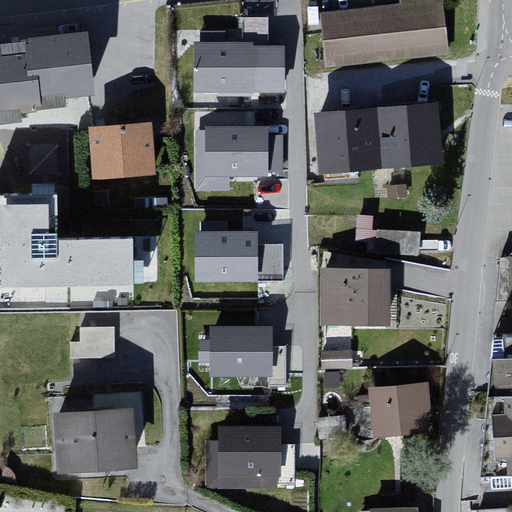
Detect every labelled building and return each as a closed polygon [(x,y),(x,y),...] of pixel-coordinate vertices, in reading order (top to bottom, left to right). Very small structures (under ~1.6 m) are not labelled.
[(318,15),(323,66),(439,55),(435,4),(318,15)] [(244,36),(269,35),(269,14),(243,14),(244,36)] [(0,52),(0,107),(94,98),(89,44),(0,52)] [(197,45),(197,94),(258,94),(258,45),(197,45)] [(426,110),(374,113),(377,166),(429,163),(426,110)] [(321,169),(377,166),(374,113),(319,116),(321,169)] [(205,128),(205,177),(266,178),(266,128),(205,128)] [(154,133),(99,135),(101,178),(155,176),(154,133)] [(0,198),(0,296),(151,291),(148,229),(70,232),(69,196),(0,198)] [(357,245),(416,251),(418,231),(359,225),(357,245)] [(198,233),(198,282),(259,283),(259,233),(198,233)] [(511,254),(500,255),(501,296),(511,295),(511,254)] [(385,268),(324,269),(325,318),(385,317),(385,268)] [(472,471),(511,471),(511,312),(489,313),(472,471)] [(209,323),(209,373),(270,373),(270,324),(209,323)] [(70,329),(71,355),(114,353),(113,327),(70,329)] [(348,350),(323,349),(322,364),(348,365),(348,350)] [(379,431),(426,427),(421,378),(375,382),(379,431)] [(54,412),(55,464),(132,463),(132,410),(54,412)] [(343,414),(318,416),(319,433),(344,431),(343,414)] [(202,426),(202,475),(263,475),(263,426),(202,426)] [(511,511),(511,502),(482,504),(481,511),(511,511)]
